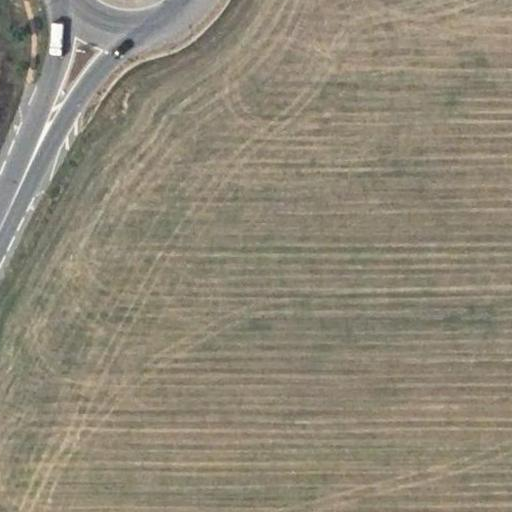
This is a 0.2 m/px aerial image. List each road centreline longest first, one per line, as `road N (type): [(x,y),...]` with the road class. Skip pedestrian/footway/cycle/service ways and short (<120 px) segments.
road 1 (primary): [(22,181),(101,65),(144,32)]
road 2 (primary): [(65,3),(22,181)]
